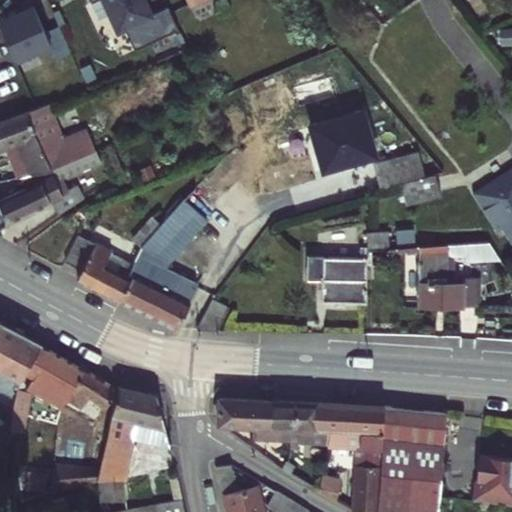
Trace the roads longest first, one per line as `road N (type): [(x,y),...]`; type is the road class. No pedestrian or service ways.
road 1 (tertiary): [(185,359),(511,382)]
road 2 (tertiary): [(0,281),(137,348),(185,359)]
road 3 (residential): [(187,429),(336,511)]
